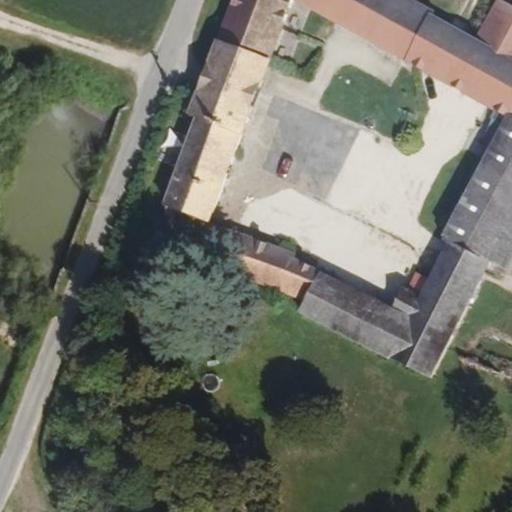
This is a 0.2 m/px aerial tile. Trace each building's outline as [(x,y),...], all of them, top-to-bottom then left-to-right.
[(232,0),(220,33),(275,54),(296,0),(232,0)] [(322,0),(298,0),(319,11),(322,0)] [(511,52),(479,33),(421,0),(322,0),(319,11),(511,110),(511,108),(511,52)] [(511,0),(495,0),(479,33),(511,49),(511,0)] [(190,113),(245,134),(275,54),(220,33),(190,113)] [(511,266),(511,110),(447,239),(511,266)] [(197,117),(166,204),(214,221),(245,134),(197,117)] [(328,270),(225,222),(205,265),(432,384),(495,261),(511,266),(447,239),(415,311),(328,270)]
